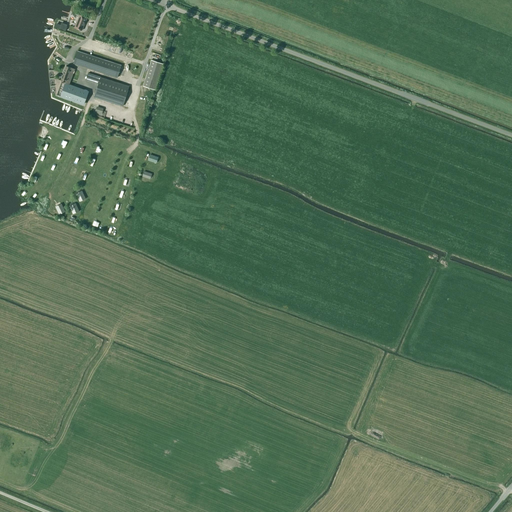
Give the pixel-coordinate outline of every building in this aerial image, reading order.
[(87,17),(79,15),(74,27),(82,30),(87,17)] [(121,65),(77,51),(73,63),(117,78),(121,65)] [(155,89),(163,63),(151,60),(143,86),(155,89)] [(66,66),(61,80),(65,82),(69,83),(74,69),(72,68),(71,68),(71,67),(66,66)] [(123,106),(129,86),(88,73),(86,80),(98,84),(94,97),(123,106)] [(87,92),(65,84),(61,95),(83,103),(87,92)] [(95,112),(102,114),(103,108),(97,106),(95,112)]
